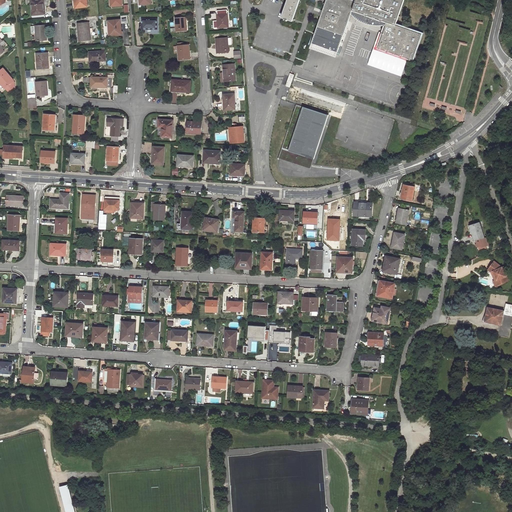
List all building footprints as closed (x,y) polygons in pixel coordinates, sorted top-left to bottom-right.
[(26,2),(27,16),(39,15),(39,8),(42,7),(42,6),(43,5),(43,3),(43,2),(43,1),(42,0),(26,2)] [(84,0),(72,0),(74,9),(86,7),(84,0)] [(300,0),(288,0),(284,14),(295,18),(300,0)] [(326,0),(313,44),(340,53),(351,16),(357,18),(357,19),(368,24),(373,25),(377,25),(380,24),(381,24),(386,26),(379,48),(414,59),(422,33),(396,25),(403,0),(355,0),(355,2),(348,0),(326,0)] [(213,28),(229,27),(228,14),(229,14),(229,10),(216,11),(217,15),(216,15),(216,20),(212,21),(213,28)] [(185,16),(175,17),(176,32),(186,31),(185,16)] [(156,19),(141,19),(141,29),(156,29),(156,19)] [(120,21),(109,22),(110,36),(122,36),(120,21)] [(90,24),(78,25),(79,28),(81,28),(81,31),(79,31),(80,42),(92,41),(90,24)] [(41,26),(30,27),(31,43),(42,42),(41,26)] [(228,38),(216,39),(217,54),(229,53),(228,47),(232,46),(231,39),(228,40),(228,38)] [(340,53),(313,44),(312,46),(339,55),(340,53)] [(190,45),(179,46),(180,60),(191,59),(190,45)] [(105,53),(89,54),(90,64),(106,63),(105,53)] [(48,55),(37,56),(38,70),(49,69),(48,55)] [(235,64),(223,65),(225,82),(236,81),(235,64)] [(0,70),(0,81),(5,88),(6,87),(10,92),(16,87),(11,82),(14,80),(4,68),(0,70)] [(294,75),(290,74),(286,86),(290,87),(294,75)] [(108,79),(92,78),(91,89),(108,89),(108,79)] [(191,81),(173,80),(172,92),(190,93),(191,81)] [(47,83),(37,84),(38,97),(41,97),(45,97),(49,96),(47,83)] [(235,95),(224,95),(225,111),(239,110),(239,101),(235,101),(235,95)] [(30,109),(37,108),(36,99),(29,99),(30,109)] [(328,113),(296,103),(277,158),(293,163),(294,158),(312,164),(328,113)] [(56,116),(46,115),(45,130),(55,131),(56,116)] [(87,117),(74,117),(73,135),(85,136),(85,131),(87,132),(87,117)] [(120,137),(121,126),(122,120),(109,119),(108,127),(112,127),(112,137),(113,137),(119,137),(120,137)] [(172,121),(159,120),(158,127),(162,127),(162,136),(172,137),(172,121)] [(201,133),(201,122),(187,121),(187,133),(201,133)] [(243,126),(231,127),(233,143),(245,143),(243,126)] [(24,145),(5,144),(4,153),(14,153),(14,155),(23,156),(24,145)] [(164,148),(153,147),(152,164),(163,164),(164,148)] [(109,148),(108,162),(119,163),(119,158),(121,158),(121,149),(109,148)] [(221,151),(206,151),(205,163),(221,164),(221,151)] [(55,153),(42,152),(41,163),(54,164),(55,153)] [(86,155),(73,154),(72,164),(85,165),(86,155)] [(193,156),(178,155),(178,166),(193,167),(193,156)] [(294,158),(293,163),(310,169),(312,164),(294,158)] [(246,166),(232,165),(232,176),(246,176),(246,166)] [(414,186),(403,184),(400,198),(411,200),(414,186)] [(69,193),(61,192),(60,199),(52,199),(51,207),(69,208),(69,193)] [(15,196),(8,195),(7,205),(23,206),(24,198),(15,197),(15,196)] [(95,196),(84,195),(83,218),(94,219),(95,196)] [(105,209),(114,210),(120,210),(120,197),(116,197),(116,200),(105,199),(105,209)] [(145,201),(133,201),(132,215),(144,216),(145,201)] [(166,203),(155,202),(155,218),(165,219),(166,203)] [(372,202),(354,202),(354,215),(371,215),(372,202)] [(409,210),(398,208),(396,222),(407,224),(409,210)] [(294,210),(280,209),(279,219),(293,220),(294,210)] [(245,211),(235,210),(234,218),(236,218),(236,231),(244,231),(245,211)] [(195,211),(183,211),(183,228),(194,229),(195,211)] [(318,213),(305,212),(304,223),(317,224),(318,213)] [(21,215),(10,215),(9,230),(20,231),(21,215)] [(68,218),(57,217),(56,232),(67,233),(68,218)] [(219,218),(205,217),(204,230),(218,231),(219,218)] [(266,218),(255,217),(254,231),(265,231),(266,218)] [(339,220),(329,220),(328,240),(339,240),(339,220)] [(480,222),(472,224),(476,239),(484,237),(480,222)] [(366,229),(353,229),(352,246),(362,246),(362,239),(365,239),(366,229)] [(404,234),(394,232),(393,238),(394,238),(392,247),(402,249),(404,234)] [(144,239),(131,239),(131,253),(143,254),(144,239)] [(20,241),(4,240),(3,250),(14,250),(14,249),(20,249),(20,241)] [(164,240),(154,240),(153,251),(164,252),(164,240)] [(67,244),(52,243),(51,254),(66,255),(67,244)] [(94,249),(78,248),(78,259),(92,260),(92,252),(94,252),(94,249)] [(188,248),(178,248),(177,265),(187,265),(188,248)] [(114,250),(103,249),(102,261),(113,261),(114,250)] [(303,250),(288,249),(287,266),(295,266),(296,258),(302,259),(303,250)] [(324,250),(313,249),(312,268),(323,268),(324,250)] [(273,253),(263,252),(262,269),(272,269),(273,253)] [(252,253),(237,253),(237,266),(246,267),(246,268),(251,268),(252,253)] [(353,257),(338,256),(338,269),(347,270),(346,271),(353,272),(353,257)] [(400,258),(386,256),(384,263),(385,263),(384,271),(397,273),(400,258)] [(506,275),(503,267),(502,266),(494,261),(489,270),(492,272),(495,280),(498,279),(500,284),(510,280),(507,274),(506,275)] [(394,283),(380,280),(377,295),(392,297),(394,283)] [(129,297),(143,298),(144,287),(130,286),(129,297)] [(169,287),(154,286),(154,296),(169,296),(169,287)] [(18,289),(5,288),(4,302),(17,302),(18,289)] [(294,292),(279,291),(279,302),(293,303),(294,292)] [(69,293),(55,292),(54,306),(68,306),(69,293)] [(94,293),(79,293),(78,307),(85,307),(85,304),(93,304),(94,293)] [(319,294),(304,294),(304,306),(318,306),(319,294)] [(120,296),(105,295),(104,305),(119,306),(120,296)] [(337,295),(329,295),(328,310),(343,310),(343,302),(337,302),(337,295)] [(219,301),(208,300),(208,311),(218,312),(219,301)] [(193,302),(179,301),(178,312),(192,313),(193,302)] [(244,302),(229,301),(228,310),(243,310),(244,302)] [(270,303),(255,302),(254,313),(269,314),(270,303)] [(511,318),(511,306),(506,305),(504,309),(488,306),(484,322),(499,325),(501,316),(511,318)] [(382,309),(374,309),(374,314),(376,314),(376,322),(389,323),(389,307),(384,307),(384,309),(382,309)] [(54,318),(44,317),(43,331),(53,332),(54,318)] [(135,322),(123,322),(122,340),(134,341),(135,322)] [(159,323),(145,322),(144,338),(150,338),(150,337),(158,338),(159,323)] [(83,324),(68,323),(67,335),(77,335),(77,336),(82,336),(83,324)] [(266,325),(249,324),(248,336),(254,337),(253,340),(265,341),(265,340),(269,341),(270,329),(266,329),(266,325)] [(277,325),(270,325),(269,343),(290,344),(291,332),(277,331),(277,325)] [(107,328),(94,328),(93,341),(106,341),(107,328)] [(188,330),(172,329),(171,340),(187,341),(188,330)] [(234,330),(225,330),(224,349),(235,350),(236,341),(234,341),(234,330)] [(337,333),(325,332),(324,346),(336,347),(337,333)] [(384,333),(369,332),(368,345),(383,345),(384,333)] [(214,334),(201,334),(200,345),(213,345),(214,334)] [(310,337),(300,336),(299,351),(313,352),(315,338),(310,338),(310,337)] [(379,355),(362,354),(362,365),(378,366),(379,355)] [(12,362),(0,361),(0,372),(11,373),(12,362)] [(35,367),(24,366),(23,382),(34,382),(35,367)] [(119,370),(108,369),(107,386),(118,387),(119,370)] [(92,371),(79,370),(78,380),(91,381),(92,371)] [(68,372),(57,372),(57,373),(52,373),(52,384),(68,385),(68,372)] [(142,387),(143,376),(132,375),(131,386),(142,387)] [(227,377),(213,376),(212,387),(226,388),(227,377)] [(369,378),(358,377),(357,389),(368,390),(369,378)] [(200,379),(187,378),(187,389),(200,389),(200,379)] [(172,390),(172,380),(157,379),(156,389),(172,390)] [(252,381),(235,380),(234,391),(251,392),(252,381)] [(271,380),(264,380),(262,398),(278,399),(279,387),(274,387),(271,387),(271,380)] [(302,386),(288,385),(287,397),(301,398),(302,386)] [(329,391),(314,390),(313,407),(324,408),(324,400),(328,400),(329,391)] [(368,400),(355,399),(355,400),(352,400),(351,412),(362,413),(363,409),(367,409),(368,400)] [(67,511),(74,511),(67,485),(61,487),(64,501),(66,500),(68,511),(67,511)]
